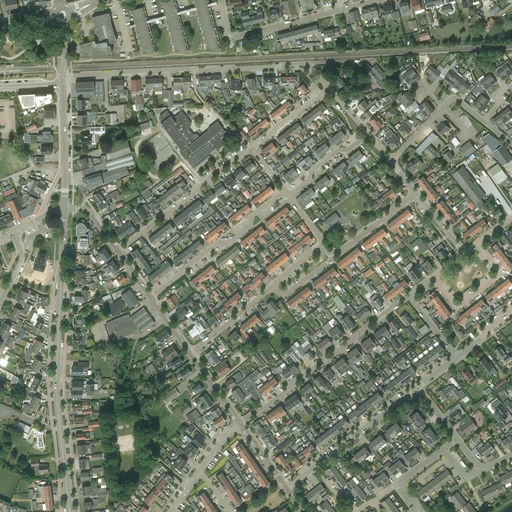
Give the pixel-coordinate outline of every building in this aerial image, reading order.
[(12,8),(10,0),(7,0),(8,0),(7,0),(1,0),(2,4),(5,3),(6,9),(12,8)] [(10,0),(12,8),(18,7),(16,1),(19,0),(10,0)] [(173,0),(168,0),(160,2),(164,9),(162,10),(166,17),(166,24),(168,24),(168,31),(169,31),(170,37),(171,37),(172,44),(173,44),(173,51),(187,50),(173,0)] [(206,0),(193,0),(194,1),(193,2),(197,9),(197,16),(198,16),(199,22),(200,22),(201,29),(202,29),(202,36),(204,36),(204,43),(206,43),(206,49),(219,49),(206,0)] [(251,0),(246,1),(241,2),(240,0),(229,0),(229,1),(229,3),(230,4),(231,5),(233,5),(234,8),(247,5),(252,4),(251,0)] [(290,0),(284,0),(285,1),(282,2),(284,9),(285,9),(286,15),(294,13),(290,0)] [(302,0),(303,2),(302,2),(303,6),(304,6),(305,10),(315,7),(313,0),(302,0)] [(415,9),(421,8),(422,12),(425,11),(424,5),(421,6),(419,0),(414,0),(412,0),(415,9)] [(401,9),(404,9),(405,13),(408,12),(408,11),(410,11),(409,7),(408,1),(400,3),(400,4),(399,5),(400,8),(401,8),(401,9)] [(273,6),(274,10),(269,11),(271,19),(279,17),(278,13),(281,12),(279,4),(273,6)] [(396,13),(394,14),(392,4),(384,6),(386,14),(390,13),(391,15),(392,14),(393,19),(397,18),(396,13)] [(493,15),(500,8),(496,4),(490,11),(493,15)] [(369,8),(371,16),(374,15),(375,17),(379,16),(376,6),(369,8)] [(142,7),(129,10),(133,17),(132,18),(135,25),(136,32),(137,32),(137,39),(139,39),(139,46),(141,46),(141,52),(154,52),(142,7)] [(372,18),(371,16),(369,8),(362,10),(364,20),(372,18)] [(256,23),(264,21),(261,9),(256,10),(257,15),(254,16),(256,23)] [(434,23),(430,10),(426,11),(429,24),(434,23)] [(244,26),(256,23),(254,16),(249,17),(248,16),(251,15),(250,11),(247,12),(241,13),(244,26)] [(357,22),(360,21),(358,11),(348,13),(351,23),(355,22),(355,24),(351,25),(352,29),(358,27),(357,22)] [(115,39),(116,38),(114,35),(110,20),(110,12),(93,17),(93,20),(94,24),(95,24),(96,30),(95,30),(97,34),(100,42),(96,43),(94,40),(79,44),(80,55),(80,56),(111,54),(110,51),(112,51),(109,43),(116,42),(115,39)] [(491,17),(485,28),(491,31),(497,20),(491,17)] [(312,34),(318,32),(316,25),(310,26),(312,34)] [(312,34),(310,26),(304,28),(306,35),(312,34)] [(306,35),(304,28),(298,30),(300,37),(306,35)] [(324,38),(334,36),(339,35),(338,28),(333,29),(323,31),(324,38)] [(298,30),(291,31),(293,39),(296,38),(300,37),(298,30)] [(293,39),(291,31),(285,33),(287,40),(289,47),(292,46),(290,40),(293,39)] [(421,41),(430,38),(429,32),(419,35),(421,41)] [(287,40),(285,33),(279,35),(281,42),(287,40)] [(507,65),(502,69),(508,77),(511,73),(511,70),(509,67),(511,65),(508,60),(505,62),(507,65)] [(424,74),(429,78),(436,70),(431,65),(433,63),(430,61),(426,66),(429,68),(424,74)] [(376,65),(372,69),(368,63),(361,69),(366,74),(367,73),(380,88),(382,87),(384,90),(387,87),(385,84),(381,79),(386,76),(376,65)] [(413,68),(408,72),(414,81),(415,82),(419,79),(419,78),(418,77),(419,77),(415,71),(417,69),(413,64),(411,66),(413,68)] [(444,79),(449,83),(455,75),(451,71),(453,68),(448,64),(444,69),(448,73),(444,79)] [(496,77),(499,75),(503,81),(508,77),(502,69),(497,72),(495,70),(493,72),(495,75),(496,77)] [(441,74),(436,70),(429,78),(434,82),(441,74)] [(485,78),(491,86),(496,82),(492,76),(495,75),(493,72),(491,70),(488,71),(490,74),(485,78)] [(415,82),(414,81),(408,72),(403,76),(401,74),(398,76),(396,82),(401,83),(402,81),(405,79),(409,84),(410,84),(411,84),(415,82)] [(340,88),(345,83),(341,79),(343,77),(341,74),(339,76),(334,81),(340,88)] [(453,87),(454,87),(460,79),(455,75),(449,83),(452,85),(451,86),(453,87)] [(492,87),(491,86),(485,78),(483,75),(478,79),(476,81),(480,86),(482,84),(486,90),(487,89),(487,90),(488,90),(492,87)] [(199,87),(207,86),(207,83),(206,76),(198,77),(199,84),(199,87)] [(182,85),(183,85),(183,88),(190,88),(190,85),(190,77),(182,78),(182,85)] [(254,78),(251,79),(251,77),(245,78),(245,83),(247,82),(248,85),(248,88),(251,88),(251,91),(256,91),(255,82),(254,82),(254,78)] [(274,77),(263,78),(263,85),(264,85),(264,86),(268,86),(268,85),(272,85),(272,92),(271,92),(271,98),(279,94),(278,84),(274,84),(274,77)] [(162,86),(162,78),(153,79),(154,87),(154,86),(155,92),(162,91),(162,86)] [(182,85),(182,78),(173,78),(174,85),(172,85),(172,90),(167,90),(168,98),(168,107),(173,107),(172,90),(181,90),(181,85),(182,85)] [(152,90),(152,87),(154,87),(153,79),(145,79),(145,87),(146,87),(146,90),(152,90)] [(236,96),(234,89),(241,89),(241,83),(239,83),(238,79),(231,80),(231,86),(232,86),(232,89),(230,90),(232,97),(236,96)] [(459,90),(465,82),(460,79),(454,87),(453,87),(454,88),(455,87),(459,90)] [(123,88),(123,80),(117,81),(117,88),(119,88),(120,95),(123,95),(127,95),(126,89),(123,89),(123,88)] [(139,94),(139,91),(141,91),(140,80),(131,80),(131,91),(132,91),(132,94),(139,94)] [(99,92),(94,92),(94,82),(76,83),(76,93),(83,93),(83,97),(86,97),(93,96),(94,96),(94,97),(104,97),(103,89),(99,89),(99,92)] [(470,86),(465,82),(459,90),(464,94),(468,89),(470,91),(475,86),(472,84),(470,86)] [(302,84),(301,85),(298,88),(303,94),(307,90),(302,84)] [(247,106),(248,105),(249,107),(253,105),(249,95),(246,89),(242,91),(245,97),(246,98),(244,99),(247,106)] [(267,99),(263,91),(259,93),(263,101),(267,99)] [(400,93),(395,96),(397,99),(398,98),(402,103),(410,97),(406,92),(404,94),(402,91),(400,93)] [(43,93),(17,94),(22,109),(52,102),(51,97),(51,96),(51,95),(51,94),(51,93),(50,93),(49,93),(48,93),(47,93),(45,93),(43,93)] [(282,105),(286,110),(292,105),(289,101),(292,98),(289,94),(286,96),(287,97),(284,99),(287,102),(282,105)] [(486,106),(490,101),(482,94),(478,99),(486,106)] [(410,97),(402,103),(406,108),(405,109),(406,112),(413,107),(411,104),(414,102),(413,101),(410,97)] [(78,109),(85,109),(85,103),(89,103),(89,100),(85,100),(85,99),(78,100),(78,104),(77,105),(77,109),(78,109)] [(366,111),(376,104),(378,102),(376,99),(373,101),(371,102),(370,100),(367,103),(364,100),(362,102),(358,105),(362,110),(364,108),(366,111)] [(384,107),(389,104),(392,101),(390,99),(382,105),(384,107)] [(482,111),(486,106),(478,99),(475,102),(473,101),(471,104),(477,109),(478,108),(482,111)] [(274,119),(280,114),(277,110),(277,109),(270,100),(268,102),(275,111),(270,115),(274,119)] [(418,115),(422,112),(430,106),(426,101),(418,107),(420,110),(416,112),(418,115)] [(326,109),(322,103),(317,107),(322,115),(324,114),(324,113),(323,111),(326,109)] [(373,113),(377,111),(378,109),(375,105),(376,104),(366,111),(367,111),(364,114),(368,118),(374,114),(373,113)] [(280,114),(286,110),(282,105),(277,109),(277,110),(280,114)] [(426,117),(434,111),(430,106),(422,112),(426,117)] [(322,115),(317,107),(312,111),(316,117),(318,115),(320,117),(321,116),(322,115)] [(44,119),(55,118),(55,108),(44,108),(44,119)] [(391,108),(387,113),(391,117),(395,111),(391,108)] [(510,120),(511,117),(511,112),(509,108),(503,111),(510,120)] [(159,116),(163,121),(161,123),(182,151),(180,153),(185,159),(186,158),(187,160),(192,166),(229,137),(225,131),(224,131),(223,129),(217,122),(208,129),(209,131),(200,138),(198,135),(197,134),(196,134),(195,134),(193,135),(188,128),(190,126),(191,125),(191,124),(190,122),(182,111),(173,118),(167,110),(159,116)] [(311,121),(316,117),(312,111),(307,115),(311,121)] [(505,124),(510,120),(503,111),(498,115),(505,124)] [(89,115),(86,115),(77,115),(78,125),(87,125),(92,125),(92,121),(95,121),(95,116),(105,116),(105,112),(89,112),(89,115)] [(259,123),(263,128),(269,123),(266,119),(268,118),(264,112),(260,115),(264,120),(259,123)] [(379,114),(375,117),(375,116),(370,121),(373,125),(379,121),(379,120),(382,118),(379,114)] [(312,123),(311,121),(307,115),(301,119),(306,125),(308,123),(309,125),(311,124),(312,123)] [(500,127),(505,124),(498,115),(493,119),(500,127)] [(338,117),(334,120),(337,123),(339,126),(343,123),(338,117)] [(380,122),(379,121),(373,125),(377,130),(383,125),(382,125),(386,122),(383,120),(380,122)] [(251,137),(257,132),(253,128),(255,127),(250,121),(248,123),(249,124),(247,126),(250,130),(247,132),(251,137)] [(412,124),(407,121),(406,122),(405,122),(400,126),(402,127),(399,130),(404,136),(406,134),(407,135),(411,131),(408,129),(409,128),(410,128),(409,127),(412,124)] [(298,122),(292,126),(297,132),(298,134),(301,132),(299,130),(302,128),(298,122)] [(257,132),(263,128),(259,123),(255,127),(253,128),(257,132)] [(448,132),(450,129),(444,123),(437,130),(442,134),(446,130),(448,132)] [(291,136),(297,132),(292,126),(287,130),(291,136)] [(90,127),(90,135),(81,136),(81,144),(82,144),(82,146),(86,146),(86,144),(91,144),(91,139),(95,139),(95,133),(105,133),(105,131),(110,131),(110,127),(105,127),(90,127)] [(336,135),(340,140),(345,136),(341,131),(343,130),(340,127),(337,130),(338,133),(336,135)] [(242,130),(239,132),(245,138),(248,135),(242,130)] [(286,140),(291,136),(287,130),(282,134),(286,140)] [(385,134),(390,140),(387,142),(390,146),(391,146),(393,148),(395,146),(395,147),(399,144),(397,140),(398,139),(394,134),(390,130),(385,134)] [(50,134),(50,132),(42,132),(42,135),(41,135),(38,135),(38,141),(42,140),(42,141),(52,140),(51,134),(50,134)] [(483,138),(487,144),(493,152),(503,144),(489,133),(483,138)] [(288,142),(286,140),(282,134),(277,138),(282,144),(284,143),(285,144),(288,142)] [(330,140),(331,139),(335,144),(340,140),(336,135),(334,136),(331,134),(328,137),(330,140)] [(304,143),(306,146),(314,140),(312,137),(304,143)] [(112,159),(131,152),(127,139),(107,146),(112,159)] [(320,147),(324,152),(329,148),(325,143),(327,142),(324,140),(318,145),(320,147)] [(451,150),(455,147),(451,141),(450,142),(447,144),(451,150)] [(274,150),(276,148),(272,142),(267,146),(271,152),(273,155),(275,153),(276,153),(274,150)] [(466,157),(476,150),(470,142),(460,148),(466,157)] [(306,146),(304,143),(296,149),(298,152),(306,146)] [(495,156),(497,158),(503,166),(511,159),(511,156),(503,144),(493,152),(495,155),(495,156)] [(294,149),(293,148),(291,149),(290,148),(288,149),(285,145),(282,148),(287,155),(294,149)] [(432,158),(437,152),(430,145),(424,151),(432,158)] [(273,155),(271,152),(267,146),(261,150),(266,156),(268,159),(271,156),(273,155)] [(320,147),(318,149),(315,147),(312,150),(314,152),(315,151),(319,156),(322,153),(324,152),(320,147)] [(448,161),(454,157),(451,154),(452,153),(448,148),(442,152),(444,155),(448,161)] [(362,149),(359,151),(359,150),(353,154),(358,160),(363,156),(362,154),(364,152),(362,149)] [(304,159),(308,165),(313,161),(309,156),(311,155),(308,152),(305,155),(306,158),(304,159)] [(349,159),(346,161),(349,164),(351,167),(354,166),(352,164),(354,163),(356,165),(360,163),(358,160),(353,154),(348,158),(349,159)] [(90,157),(86,159),(86,158),(79,160),(81,168),(89,166),(88,166),(93,165),(90,157)] [(302,157),(299,159),(296,162),(298,165),(299,164),(303,169),(308,165),(304,159),(302,157)] [(412,161),(406,166),(412,173),(417,168),(423,164),(418,158),(413,162),(412,161)] [(249,169),(254,165),(250,160),(243,165),(248,172),(250,170),(249,169)] [(338,166),(343,172),(348,167),(347,166),(349,164),(346,161),(344,162),(338,166)] [(288,172),(292,177),(297,173),(293,168),(295,167),(293,164),(289,168),(289,171),(288,172)] [(489,170),(499,184),(505,179),(508,177),(498,164),(489,170)] [(103,183),(120,178),(120,176),(129,174),(126,165),(113,170),(100,173),(84,178),(87,188),(103,183)] [(83,175),(95,171),(93,166),(82,170),(83,175)] [(337,176),(340,174),(342,176),(345,174),(343,172),(338,166),(333,170),(334,171),(331,172),(334,176),(336,174),(337,176)] [(462,186),(472,179),(463,166),(457,171),(455,168),(450,172),(452,174),(462,186)] [(244,173),(240,168),(234,173),(238,179),(240,178),(241,179),(246,175),(244,173)] [(253,181),(261,175),(258,172),(251,178),(253,181)] [(288,172),(286,173),(283,172),(280,174),(282,177),(283,176),(287,181),(292,177),(288,172)] [(230,184),(234,181),(230,175),(224,181),(228,187),(231,185),(230,184)] [(320,180),(325,185),(330,181),(329,180),(331,178),(328,175),(326,176),(320,180)] [(427,182),(429,180),(432,177),(430,175),(427,177),(428,178),(425,179),(423,177),(418,180),(422,185),(427,182)] [(47,186),(44,184),(45,183),(41,181),(40,182),(36,181),(29,177),(23,189),(33,194),(35,190),(44,194),(47,186)] [(265,190),(269,195),(274,191),(270,186),(267,188),(262,181),(264,179),(262,177),(258,180),(265,190)] [(148,179),(144,182),(148,187),(152,184),(148,179)] [(247,185),(242,179),(238,182),(243,188),(247,185)] [(475,203),(478,206),(482,212),(488,208),(483,202),(481,199),(485,195),(472,179),(462,186),(475,203)] [(182,190),(187,186),(182,180),(177,184),(182,190)] [(325,185),(320,180),(315,184),(316,185),(313,186),(316,190),(318,188),(319,190),(325,185)] [(429,184),(431,182),(429,180),(427,182),(422,185),(426,190),(431,186),(429,184)] [(219,195),(225,189),(221,183),(214,188),(219,195)] [(182,190),(177,184),(172,188),(177,194),(182,190)] [(345,190),(348,194),(356,188),(353,184),(345,190)] [(261,193),(265,199),(269,195),(265,190),(263,191),(260,188),(257,185),(255,187),(258,190),(260,193),(261,193)] [(426,190),(430,195),(440,187),(438,185),(433,189),(431,186),(426,190)] [(305,192),(310,197),(315,193),(314,191),(316,190),(313,186),(311,188),(305,192)] [(150,190),(147,187),(142,191),(142,195),(145,198),(152,193),(150,190)] [(440,187),(430,195),(434,200),(439,196),(436,193),(439,191),(442,189),(440,187)] [(97,203),(103,199),(108,195),(108,194),(107,195),(106,192),(105,192),(104,191),(104,192),(102,188),(98,189),(97,189),(96,190),(97,193),(92,196),(97,203)] [(177,194),(172,188),(167,191),(172,198),(177,194)] [(386,192),(391,198),(396,194),(392,188),(389,190),(387,188),(386,189),(385,190),(386,192)] [(162,195),(167,201),(172,198),(167,191),(165,189),(160,193),(162,195)] [(118,190),(108,195),(111,199),(120,195),(118,190)] [(247,199),(251,195),(247,190),(243,193),(247,199)] [(381,196),(385,202),(391,198),(386,192),(385,190),(383,191),(379,194),(381,196)] [(210,199),(215,196),(211,191),(204,196),(209,202),(211,201),(210,199)] [(305,192),(300,196),(298,198),(301,201),(298,203),(302,209),(305,207),(305,206),(312,200),(310,197),(305,192)] [(7,200),(7,202),(10,208),(15,220),(26,216),(26,215),(31,213),(31,212),(32,213),(38,200),(37,199),(38,198),(27,193),(27,194),(24,193),(22,198),(19,199),(18,197),(16,193),(6,197),(7,200)] [(256,197),(260,202),(265,199),(261,193),(260,193),(258,195),(257,193),(254,195),(256,197)] [(376,200),(380,205),(385,202),(381,196),(379,194),(379,193),(376,195),(377,196),(376,197),(375,198),(376,200)] [(167,201),(162,195),(157,199),(161,205),(167,201)] [(109,199),(107,196),(103,199),(97,203),(101,210),(107,205),(108,207),(112,204),(109,199)] [(151,202),(156,209),(161,205),(157,199),(155,196),(153,198),(154,200),(151,202)] [(260,202),(256,197),(251,201),(255,206),(260,202)] [(437,204),(441,209),(446,205),(448,203),(451,202),(451,201),(449,199),(444,203),(442,200),(437,204)] [(204,206),(199,200),(194,204),(198,210),(200,212),(202,210),(201,208),(204,206)] [(375,210),(380,205),(376,200),(371,204),(375,210)] [(446,205),(441,209),(445,214),(450,210),(452,208),(450,205),(453,203),(451,201),(451,202),(448,203),(446,205)] [(472,210),(476,206),(472,201),(468,204),(472,210)] [(4,202),(0,203),(0,208),(2,208),(4,212),(8,210),(7,209),(10,208),(7,202),(5,203),(4,202)] [(242,208),(246,213),(251,209),(247,204),(245,205),(243,203),(240,205),(242,208)] [(146,218),(146,217),(149,216),(146,213),(150,210),(145,204),(143,206),(138,209),(140,212),(138,213),(143,220),(144,219),(144,220),(146,218)] [(198,210),(194,204),(189,208),(193,214),(198,210)] [(208,207),(209,208),(213,212),(217,209),(213,204),(208,207)] [(233,215),(237,220),(242,216),(237,211),(235,213),(233,210),(230,206),(227,208),(233,215)] [(499,208),(496,211),(492,206),(489,208),(496,218),(502,213),(499,208)] [(290,212),(286,207),(281,211),(285,216),(290,212)] [(193,214),(189,208),(184,212),(188,218),(193,214)] [(213,212),(209,208),(207,210),(207,211),(202,215),(204,217),(205,217),(206,218),(213,212)] [(246,213),(242,208),(237,211),(242,216),(246,213)] [(445,214),(449,219),(454,215),(456,213),(459,211),(457,208),(455,211),(452,208),(450,210),(445,214)] [(408,209),(402,213),(406,219),(412,215),(408,209)] [(220,219),(223,217),(218,211),(215,213),(220,219)] [(285,216),(281,211),(276,215),(280,220),(285,216)] [(188,218),(184,212),(179,215),(183,221),(188,218)] [(330,233),(337,229),(333,224),(340,219),(335,213),(322,223),(326,228),(330,233)] [(401,222),(406,219),(402,213),(397,217),(401,222)] [(458,215),(456,213),(454,215),(449,219),(453,224),(460,218),(458,215)] [(8,222),(12,221),(9,214),(2,216),(6,224),(8,223),(8,222)] [(173,219),(178,225),(177,226),(179,228),(182,226),(180,224),(183,221),(179,215),(173,219)] [(237,220),(233,215),(228,219),(232,224),(237,220)] [(280,220),(276,215),(271,218),(275,224),(280,220)] [(478,223),(482,228),(488,224),(484,219),(482,217),(478,219),(476,216),(474,217),(475,218),(473,219),(476,222),(477,221),(478,223)] [(397,217),(392,221),(396,226),(401,222),(397,217)] [(275,224),(271,218),(266,223),(270,228),(275,224)] [(76,226),(76,228),(76,233),(77,233),(77,234),(84,234),(85,231),(89,228),(83,219),(78,223),(77,224),(76,226)] [(219,225),(223,231),(228,227),(224,222),(222,223),(219,220),(217,222),(219,225)] [(123,230),(127,236),(135,230),(130,221),(123,225),(125,228),(123,230)] [(398,228),(396,226),(392,221),(387,225),(392,232),(396,229),(398,228)] [(164,226),(169,232),(174,228),(169,222),(164,226)] [(477,232),(482,228),(478,223),(473,227),(477,232)] [(216,236),(219,234),(215,229),(212,231),(207,224),(204,226),(210,233),(214,238),(215,239),(217,237),(216,236)] [(215,229),(219,234),(223,231),(219,225),(217,227),(214,224),(212,226),(215,229)] [(125,228),(123,225),(116,230),(122,239),(127,236),(123,230),(125,228)] [(463,234),(467,240),(472,236),(468,230),(466,228),(467,227),(466,225),(465,226),(464,225),(463,226),(465,229),(463,230),(465,233),(463,234)] [(169,232),(164,226),(159,230),(164,236),(165,238),(167,236),(166,235),(169,232)] [(261,226),(258,228),(256,230),(260,235),(265,231),(261,226)] [(477,232),(473,227),(468,230),(472,236),(477,232)] [(91,231),(89,228),(85,231),(84,234),(77,234),(78,234),(78,241),(91,242),(91,239),(87,239),(88,234),(89,234),(89,233),(91,231)] [(383,228),(382,228),(377,232),(381,238),(382,238),(387,234),(383,228)] [(164,236),(159,230),(154,234),(159,240),(164,236)] [(260,235),(256,230),(251,234),(255,239),(260,235)] [(303,239),(307,244),(312,240),(308,235),(305,237),(301,232),(299,234),(301,236),(303,239)] [(382,238),(381,238),(377,232),(372,236),(376,242),(378,243),(380,241),(380,242),(382,241),(383,239),(382,238)] [(210,233),(205,236),(209,242),(214,238),(210,233)] [(159,240),(154,234),(149,238),(153,244),(159,240)] [(255,239),(251,234),(246,238),(250,243),(255,239)] [(298,243),(302,248),(307,244),(303,239),(301,236),(299,234),(297,235),(299,238),(296,240),(297,240),(298,243)] [(378,243),(376,242),(372,236),(367,240),(371,245),(373,247),(374,246),(378,243)] [(250,243),(246,238),(241,242),(245,247),(250,243)] [(426,250),(420,242),(418,239),(409,245),(412,249),(417,245),(423,253),(426,250)] [(198,250),(204,246),(199,240),(194,244),(198,250)] [(293,247),(297,252),(302,248),(298,243),(297,240),(296,240),(293,242),(294,242),(292,244),(293,246),(293,247)] [(373,247),(371,245),(367,240),(362,244),(366,249),(368,248),(369,250),(371,249),(374,252),(375,251),(375,250),(376,249),(374,246),(373,247)] [(91,244),(91,242),(78,241),(77,249),(80,249),(80,252),(85,252),(87,251),(87,244),(91,244)] [(145,251),(150,247),(145,241),(142,244),(145,247),(139,251),(137,248),(131,253),(134,258),(141,254),(145,251)] [(496,244),(491,248),(494,252),(500,248),(503,246),(499,241),(496,244)] [(198,250),(194,244),(189,248),(193,254),(198,250)] [(435,249),(435,248),(432,250),(436,254),(438,253),(442,259),(447,255),(444,250),(445,249),(441,244),(435,249)] [(163,251),(166,255),(169,253),(167,252),(172,248),(170,245),(163,251)] [(238,253),(241,251),(236,245),(231,249),(235,255),(237,257),(238,256),(240,255),(238,253)] [(297,252),(293,247),(288,250),(292,255),(297,252)] [(352,251),(356,257),(362,253),(357,247),(352,251)] [(107,253),(104,248),(98,252),(100,254),(95,257),(97,260),(98,259),(107,253)] [(193,254),(189,248),(184,252),(188,258),(193,254)] [(494,252),(498,257),(503,253),(500,248),(494,252)] [(235,255),(231,249),(226,253),(230,259),(232,257),(234,259),(236,258),(235,258),(237,257),(235,255)] [(374,252),(369,255),(375,263),(381,258),(377,253),(379,252),(376,249),(375,250),(375,251),(374,252)] [(356,257),(352,251),(347,255),(351,261),(356,257)] [(503,253),(498,257),(501,262),(507,257),(509,255),(506,251),(503,253)] [(188,258),(184,252),(178,256),(183,262),(188,258)] [(105,261),(110,257),(107,253),(98,259),(100,262),(101,264),(102,264),(105,262),(105,261)] [(183,262),(178,256),(176,253),(174,255),(176,258),(173,260),(178,266),(183,262)] [(227,261),(230,259),(226,253),(221,257),(225,263),(227,265),(228,264),(229,263),(227,261)] [(284,262),(289,258),(285,253),(280,257),(284,262)] [(35,263),(33,268),(31,267),(27,280),(44,285),(48,272),(43,270),(45,265),(43,265),(45,258),(44,258),(45,255),(39,254),(38,257),(36,263),(35,263)] [(134,258),(138,263),(144,259),(141,254),(134,258)] [(351,261),(347,255),(342,259),(346,264),(348,267),(349,266),(351,268),(351,269),(355,266),(353,262),(351,261)] [(427,271),(432,267),(427,260),(426,261),(422,256),(418,258),(422,264),(421,264),(424,268),(425,267),(427,271)] [(225,263),(221,257),(216,261),(220,267),(225,263)] [(284,262),(280,257),(275,260),(279,265),(284,262)] [(501,262),(505,266),(510,262),(507,257),(501,262)] [(144,259),(138,263),(142,269),(148,264),(144,259)] [(341,268),(346,264),(342,259),(337,263),(341,268)] [(106,271),(116,265),(113,260),(107,265),(108,266),(104,269),(106,271)] [(167,260),(162,264),(160,265),(161,267),(166,273),(173,268),(167,260)] [(270,264),(274,269),(279,265),(275,260),(273,262),(271,260),(269,262),(270,264)] [(408,265),(418,277),(422,275),(415,266),(414,267),(410,263),(408,265)] [(148,264),(142,269),(146,274),(155,267),(153,264),(150,267),(148,264)] [(274,269),(270,264),(265,268),(269,273),(274,269)] [(113,273),(119,269),(116,265),(106,271),(108,274),(112,272),(113,273)] [(213,272),(216,270),(211,265),(206,269),(210,274),(212,276),(213,275),(214,274),(213,272)] [(406,266),(409,271),(408,272),(414,280),(418,277),(408,265),(406,266)] [(85,270),(82,269),(82,267),(77,266),(77,269),(76,269),(76,270),(76,271),(75,272),(76,273),(76,276),(90,276),(90,273),(85,272),(85,270)] [(166,273),(161,267),(154,272),(159,278),(166,273)] [(332,277),(337,273),(333,267),(328,271),(332,277)] [(371,268),(364,272),(367,276),(374,272),(371,268)] [(210,274),(206,269),(201,273),(205,278),(210,274)] [(333,278),(332,277),(328,271),(323,275),(327,280),(329,279),(330,281),(333,278)] [(159,278),(154,272),(148,277),(152,283),(159,278)] [(255,274),(256,276),(261,281),(266,277),(262,272),(259,274),(257,272),(256,273),(255,274)] [(205,278),(201,273),(196,277),(200,282),(205,278)] [(120,284),(126,279),(122,274),(116,279),(117,279),(114,281),(118,286),(121,284),(120,284)] [(254,278),(252,280),(256,285),(261,281),(256,276),(255,274),(253,275),(252,276),(254,278)] [(328,283),(327,280),(323,275),(317,279),(322,284),(323,286),(325,285),(328,283)] [(200,282),(196,277),(191,281),(197,288),(200,285),(202,284),(200,282)] [(247,284),(251,290),(256,285),(252,280),(249,277),(245,280),(246,281),(245,282),(247,284)] [(399,283),(403,289),(408,285),(402,277),(400,279),(402,281),(399,283)] [(111,278),(107,281),(104,283),(106,290),(113,285),(112,283),(113,282),(111,278)] [(317,279),(312,283),(318,290),(322,287),(323,286),(322,284),(317,279)] [(370,293),(374,289),(369,281),(364,285),(370,293)] [(89,290),(97,288),(96,282),(88,284),(89,290)] [(508,287),(504,282),(499,286),(503,291),(505,293),(510,290),(508,287)] [(398,293),(403,289),(399,283),(394,287),(398,293)] [(251,290),(247,284),(242,289),(246,294),(251,290)] [(309,294),(312,292),(308,286),(303,290),(308,298),(307,299),(309,301),(310,300),(311,301),(312,300),(310,297),(311,296),(309,294)] [(503,291),(499,286),(495,289),(499,294),(501,297),(505,293),(503,291)] [(393,297),(398,293),(394,287),(389,291),(393,297)] [(131,288),(122,295),(131,307),(140,301),(131,288)] [(29,290),(28,292),(22,289),(19,295),(25,298),(26,295),(29,296),(34,298),(36,293),(32,291),(29,290)] [(87,301),(87,295),(90,296),(90,293),(87,293),(88,290),(81,289),(81,295),(75,294),(74,302),(83,302),(83,301),(87,301)] [(499,294),(495,289),(490,293),(494,298),(495,298),(497,301),(499,299),(497,296),(499,294)] [(308,298),(303,290),(297,294),(302,300),(305,297),(306,299),(307,299),(308,298)] [(387,301),(393,297),(389,291),(383,295),(387,301)] [(432,300),(437,296),(434,291),(428,295),(429,296),(427,297),(430,301),(432,300)] [(242,297),(238,292),(233,296),(237,302),(242,297)] [(180,305),(182,308),(175,312),(180,318),(187,313),(188,314),(192,311),(188,305),(199,297),(196,293),(194,295),(191,298),(190,297),(184,302),(180,305)] [(494,298),(490,293),(486,296),(490,302),(494,298)] [(103,297),(104,300),(107,299),(108,303),(113,301),(111,294),(103,297)] [(302,300),(297,294),(292,298),(296,304),(302,300)] [(26,306),(24,308),(29,310),(31,305),(27,303),(23,301),(25,298),(19,295),(16,300),(22,303),(22,304),(26,306)] [(177,303),(179,302),(174,295),(172,296),(167,300),(172,307),(177,303)] [(342,311),(346,307),(337,295),(333,298),(336,301),(335,302),(342,311)] [(374,306),(375,305),(378,308),(383,304),(378,298),(376,295),(370,299),(372,302),(371,303),(374,306)] [(237,302),(233,296),(228,300),(232,306),(237,302)] [(317,296),(312,300),(314,303),(313,303),(314,304),(317,302),(318,304),(321,301),(317,296)] [(358,307),(361,311),(365,317),(371,313),(366,307),(367,305),(360,296),(358,298),(362,304),(358,307)] [(432,300),(436,305),(441,301),(437,296),(432,300)] [(48,306),(49,297),(38,297),(38,305),(48,306)] [(227,310),(232,306),(228,300),(225,297),(221,300),(222,301),(221,302),(223,305),(227,310)] [(107,307),(113,315),(127,306),(121,298),(107,307)] [(296,304),(292,298),(287,302),(291,307),(296,304)] [(481,308),(486,304),(482,299),(477,303),(481,308)] [(265,319),(268,317),(270,319),(280,310),(271,300),(266,305),(268,307),(263,311),(260,313),(265,319)] [(436,305),(439,309),(444,305),(441,301),(436,305)] [(481,308),(477,303),(473,307),(477,312),(481,308)] [(211,306),(209,308),(217,318),(223,314),(218,309),(215,305),(213,308),(211,306)] [(227,310),(223,305),(218,309),(223,314),(227,310)] [(442,314),(448,310),(444,305),(439,309),(436,312),(439,316),(442,313),(442,314)] [(21,309),(21,310),(15,307),(12,312),(18,315),(20,312),(22,313),(26,315),(29,310),(24,308),(23,310),(21,309)] [(477,312),(473,307),(468,310),(474,317),(478,314),(477,312)] [(142,332),(154,324),(143,308),(131,317),(132,318),(130,318),(129,314),(121,317),(106,323),(111,335),(116,333),(118,339),(136,332),(135,332),(140,329),(142,332)] [(360,321),(365,317),(361,311),(356,314),(353,310),(351,312),(354,316),(356,315),(360,321)] [(451,314),(448,310),(442,314),(439,316),(444,323),(447,320),(446,318),(451,314)] [(474,317),(468,310),(464,314),(468,319),(470,321),(474,317)] [(16,321),(18,315),(12,312),(10,318),(16,321)] [(35,326),(41,329),(44,324),(38,320),(36,319),(39,315),(34,312),(31,320),(34,322),(32,325),(35,326)] [(407,325),(412,321),(406,313),(400,317),(407,325)] [(264,324),(260,319),(255,314),(250,318),(255,323),(257,322),(259,324),(259,323),(261,326),(264,324)] [(341,320),(344,324),(349,320),(351,323),(353,322),(348,314),(343,317),(341,314),(337,317),(340,321),(341,320)] [(468,319),(464,314),(459,317),(460,318),(457,320),(460,324),(463,322),(468,319)] [(193,322),(195,325),(188,330),(190,333),(205,322),(201,316),(199,318),(198,316),(196,318),(197,319),(193,322)] [(86,324),(86,319),(83,319),(83,317),(75,317),(75,322),(74,322),(73,326),(82,326),(83,324),(86,324)] [(255,323),(250,318),(245,322),(250,328),(255,323)] [(194,338),(196,338),(199,336),(199,334),(198,334),(204,329),(203,326),(205,325),(208,328),(213,324),(210,319),(205,322),(190,333),(193,337),(194,337),(194,338)] [(332,324),(334,327),(333,328),(337,332),(335,334),(338,338),(343,334),(337,326),(339,324),(335,319),(333,321),(334,322),(332,324)] [(395,332),(397,334),(400,332),(398,330),(400,328),(394,319),(388,323),(395,332)] [(355,325),(353,322),(351,323),(349,320),(344,324),(349,330),(355,325)] [(11,325),(5,322),(2,328),(8,331),(10,328),(14,329),(18,332),(21,327),(16,324),(15,327),(11,325)] [(250,328),(245,322),(240,326),(242,328),(239,330),(247,339),(249,337),(245,332),(247,330),(249,332),(250,331),(251,330),(250,328)] [(419,330),(422,334),(429,329),(425,324),(419,330)] [(473,325),(466,331),(468,334),(475,328),(473,325)] [(39,334),(41,329),(35,326),(32,331),(39,334)] [(388,338),(391,336),(388,333),(389,332),(384,326),(379,330),(384,336),(386,335),(388,338)] [(414,340),(417,337),(409,326),(405,329),(414,340)] [(335,340),(338,338),(335,334),(337,332),(333,328),(331,330),(328,327),(326,328),(329,332),(335,340)] [(12,332),(8,331),(2,328),(0,332),(0,333),(6,336),(5,337),(8,338),(7,340),(12,343),(14,344),(17,339),(10,336),(12,332)] [(162,343),(171,337),(166,330),(157,336),(162,343)] [(247,339),(239,330),(236,332),(235,331),(228,337),(233,343),(240,337),(244,343),(248,340),(247,339)] [(382,338),(384,336),(379,330),(374,334),(378,340),(379,340),(381,343),(384,341),(382,338)] [(75,332),(75,335),(73,335),(73,343),(80,343),(80,344),(85,344),(85,336),(81,336),(81,332),(75,332)] [(399,342),(396,338),(395,336),(390,340),(395,345),(399,342)] [(399,342),(401,345),(405,342),(400,336),(396,338),(399,342)] [(317,345),(321,351),(327,347),(322,341),(319,337),(317,340),(318,342),(319,341),(320,342),(317,345)] [(327,347),(332,343),(327,337),(322,341),(327,347)] [(376,346),(375,344),(369,337),(365,340),(372,349),(376,346)] [(218,347),(220,349),(227,344),(222,338),(219,341),(221,344),(218,347)] [(40,348),(43,342),(37,339),(34,345),(40,348)] [(9,347),(12,343),(7,340),(6,343),(3,342),(0,340),(0,346),(4,349),(6,346),(9,347)] [(315,356),(310,350),(313,348),(310,343),(303,348),(297,340),(293,344),(302,356),(305,354),(309,360),(312,358),(312,359),(315,357),(314,356),(315,356)] [(366,351),(367,352),(368,351),(370,352),(373,350),(372,349),(365,340),(360,344),(366,351)] [(26,350),(26,355),(30,356),(30,353),(32,353),(33,351),(38,353),(40,348),(34,345),(30,343),(27,350),(26,350)] [(434,349),(434,348),(439,355),(444,351),(440,344),(435,348),(433,344),(431,346),(434,349)] [(169,361),(168,360),(177,353),(172,346),(167,350),(167,349),(162,352),(165,357),(163,359),(164,360),(162,361),(164,365),(169,361)] [(500,358),(502,356),(504,359),(506,362),(511,358),(511,357),(509,354),(507,356),(505,354),(500,346),(498,348),(497,348),(495,349),(495,350),(500,358)] [(207,358),(215,353),(218,351),(215,347),(212,349),(208,352),(207,352),(206,353),(206,354),(205,355),(207,358)] [(363,357),(361,355),(356,347),(351,351),(359,360),(361,360),(363,359),(363,357)] [(229,354),(232,358),(240,352),(237,348),(229,354)] [(429,352),(434,358),(439,355),(434,348),(434,349),(431,351),(428,348),(426,350),(429,353),(429,352)] [(429,362),(434,358),(429,352),(429,353),(426,350),(423,352),(421,353),(424,357),(424,356),(429,362)] [(347,354),(352,361),(353,363),(355,361),(355,362),(356,362),(359,360),(351,351),(347,354)] [(267,363),(270,361),(264,352),(261,353),(267,363)] [(207,358),(210,362),(218,357),(215,353),(207,358)] [(398,359),(400,363),(403,361),(404,362),(408,359),(404,354),(398,359)] [(218,357),(210,362),(213,366),(220,360),(223,358),(221,355),(218,357)] [(298,369),(294,363),(296,361),(292,356),(287,359),(287,361),(290,365),(287,368),(292,373),(298,369)] [(424,366),(429,362),(424,356),(424,357),(421,359),(418,356),(416,357),(419,360),(424,366)] [(35,360),(33,363),(39,367),(42,361),(34,357),(33,359),(35,360)] [(183,362),(183,361),(182,360),(181,360),(179,357),(169,364),(171,367),(174,365),(176,367),(183,362)] [(342,358),(338,361),(343,368),(345,371),(349,369),(350,371),(351,369),(350,367),(348,365),(342,358)] [(479,362),(483,368),(486,373),(494,367),(490,362),(488,364),(484,358),(479,362)] [(419,370),(424,366),(419,360),(415,363),(413,360),(411,361),(414,364),(419,370)] [(149,373),(158,367),(154,361),(145,367),(149,373)] [(221,377),(231,370),(224,361),(215,368),(221,377)] [(343,368),(338,361),(333,364),(335,367),(333,369),(342,381),(344,379),(341,375),(345,371),(343,368)] [(37,372),(39,367),(33,363),(31,369),(37,372)] [(80,363),(80,366),(73,366),(72,369),(71,369),(71,373),(72,373),(72,374),(81,374),(88,374),(88,370),(88,363),(80,363)] [(406,370),(411,376),(416,372),(411,366),(408,368),(404,363),(401,364),(403,367),(403,368),(405,371),(406,370)] [(354,364),(352,366),(356,370),(361,378),(364,376),(358,369),(354,364)] [(283,371),(280,367),(279,366),(275,369),(279,374),(282,373),(286,378),(292,373),(287,368),(283,371)] [(182,375),(184,378),(191,373),(190,372),(190,371),(190,370),(189,370),(187,368),(176,375),(178,378),(182,375)] [(342,381),(333,369),(330,371),(329,368),(323,372),(329,379),(331,382),(336,378),(340,383),(342,381)] [(235,397),(244,391),(243,390),(242,389),(247,385),(251,385),(252,381),(252,379),(253,378),(256,376),(260,373),(257,369),(250,374),(236,386),(237,388),(231,392),(235,397)] [(161,376),(163,379),(172,373),(170,370),(161,376)] [(406,380),(411,376),(406,370),(405,371),(402,373),(400,370),(398,371),(400,375),(401,374),(406,380)] [(468,380),(469,381),(469,382),(471,385),(480,378),(477,373),(474,375),(476,376),(473,378),(472,377),(473,376),(468,370),(463,374),(468,380)] [(235,383),(241,379),(239,375),(238,374),(232,379),(232,378),(225,383),(229,388),(235,384),(235,383)] [(401,384),(406,380),(401,374),(400,375),(397,377),(395,374),(393,375),(395,378),(396,378),(401,384)] [(324,383),(319,376),(313,380),(318,387),(321,385),(326,390),(331,387),(327,382),(325,383),(324,383)] [(38,386),(41,380),(35,377),(32,382),(38,386)] [(279,383),(274,377),(269,381),(273,387),(279,383)] [(495,385),(499,390),(509,383),(505,377),(495,385)] [(396,388),(401,384),(396,378),(395,378),(392,381),(390,378),(388,379),(390,382),(391,382),(396,388)] [(356,385),(358,388),(365,382),(362,379),(356,385)] [(368,388),(374,384),(371,380),(365,384),(368,388)] [(72,386),(72,389),(94,389),(94,384),(87,384),(86,381),(72,381),(72,382),(71,383),(71,385),(71,386),(72,386)] [(273,387),(269,381),(264,385),(268,391),(273,387)] [(391,392),(396,388),(391,382),(390,382),(387,385),(385,381),(383,383),(385,386),(386,386),(391,392)] [(36,391),(38,386),(32,382),(30,387),(32,388),(36,391)] [(191,393),(194,391),(196,393),(203,389),(199,383),(192,388),(191,387),(188,389),(191,393)] [(312,389),(313,389),(309,383),(304,387),(308,393),(310,391),(312,395),(315,393),(312,389)] [(268,391),(264,385),(259,389),(263,395),(268,391)] [(385,396),(391,392),(386,386),(385,386),(382,389),(379,385),(378,387),(380,390),(381,390),(385,396)] [(453,385),(451,387),(449,385),(444,389),(444,388),(439,392),(444,400),(450,396),(449,395),(452,393),(457,399),(461,396),(463,398),(466,395),(462,389),(458,392),(453,385)] [(308,393),(304,387),(299,391),(303,396),(304,396),(308,401),(310,399),(309,397),(311,396),(308,393)] [(179,394),(175,388),(162,397),(166,404),(179,394)] [(94,394),(94,389),(72,389),(71,389),(71,392),(70,393),(70,395),(71,396),(71,397),(86,397),(86,394),(94,394)] [(244,391),(235,397),(238,402),(245,397),(252,392),(250,389),(245,392),(244,391)] [(373,396),(377,402),(382,398),(378,392),(374,395),(371,392),(369,393),(372,396),(373,396)] [(197,405),(202,402),(208,397),(206,393),(195,401),(197,405)] [(38,404),(40,398),(34,395),(32,401),(38,404)] [(290,399),(297,409),(303,405),(296,395),(290,399)] [(367,400),(368,400),(372,406),(377,402),(373,396),(372,396),(369,399),(366,396),(364,397),(367,400)] [(204,411),(213,404),(208,397),(202,402),(204,405),(201,407),(204,411)] [(291,413),(297,409),(290,399),(284,403),(291,413)] [(363,403),(367,410),(372,406),(368,400),(367,400),(364,403),(361,399),(359,401),(362,404),(363,403)] [(502,421),(508,417),(504,413),(508,411),(499,399),(494,402),(497,406),(495,408),(497,411),(495,412),(496,413),(493,415),(499,422),(501,420),(502,421)] [(507,408),(510,406),(511,408),(511,401),(510,402),(508,399),(503,403),(507,408)] [(35,409),(38,404),(32,401),(29,406),(31,408),(35,409)] [(73,411),(82,410),(83,414),(93,412),(92,408),(89,408),(88,403),(72,404),(73,407),(71,408),(71,410),(73,411)] [(181,407),(185,413),(191,408),(187,403),(181,407)] [(362,413),(367,410),(363,403),(362,404),(359,407),(356,403),(354,405),(357,408),(358,407),(362,413)] [(29,412),(31,408),(29,406),(28,405),(28,404),(23,404),(23,411),(29,412)] [(460,412),(463,410),(459,404),(453,408),(455,410),(454,412),(454,413),(450,415),(455,421),(462,415),(460,412)] [(279,414),(284,411),(280,405),(275,409),(279,414)] [(213,421),(221,415),(220,413),(220,411),(217,407),(216,408),(217,409),(205,418),(207,421),(210,419),(212,421),(213,421)] [(352,411),(357,417),(362,413),(358,407),(357,408),(353,410),(351,407),(349,408),(352,412),(352,411)] [(196,409),(192,412),(197,419),(201,417),(196,409)] [(279,414),(275,409),(270,413),(275,418),(279,414)] [(347,415),(352,421),(357,417),(352,411),(352,412),(349,414),(346,411),(344,412),(347,416),(347,415)] [(407,418),(409,417),(413,422),(421,416),(417,411),(414,413),(412,411),(405,416),(407,418)] [(192,412),(186,416),(192,424),(196,420),(197,419),(192,412)] [(275,418),(270,413),(265,416),(270,422),(275,418)] [(197,419),(196,420),(200,426),(207,421),(203,415),(199,418),(197,419)] [(213,430),(226,421),(221,415),(213,421),(215,423),(210,426),(213,430)] [(425,422),(421,416),(413,422),(417,427),(415,429),(417,431),(424,426),(422,424),(425,422)] [(471,419),(468,416),(463,420),(465,423),(459,427),(465,434),(476,426),(471,419)] [(339,421),(344,428),(349,424),(344,418),(340,421),(338,417),(336,419),(338,422),(339,421)] [(251,425),(255,431),(261,426),(261,425),(263,423),(260,419),(257,421),(251,425)] [(16,428),(28,434),(31,426),(19,421),(16,428)] [(339,421),(338,422),(335,424),(333,421),(331,423),(333,426),(334,425),(339,431),(344,428),(339,421)] [(396,422),(391,427),(396,434),(402,430),(403,432),(405,434),(408,432),(399,422),(397,423),(396,422)] [(190,433),(196,428),(193,424),(186,429),(190,433)] [(261,426),(255,431),(260,436),(265,432),(268,430),(265,425),(262,427),(261,426)] [(329,429),(334,435),(339,431),(334,425),(333,426),(330,428),(328,425),(326,427),(328,430),(329,429)] [(426,429),(424,426),(417,431),(420,434),(422,432),(425,437),(426,438),(433,432),(429,427),(426,429)] [(391,438),(396,434),(391,427),(385,431),(387,433),(385,435),(390,442),(392,440),(391,438)] [(42,431),(41,432),(32,428),(30,433),(37,436),(38,447),(44,446),(42,433),(43,433),(44,432),(43,431),(42,431)] [(324,433),(329,439),(334,435),(329,429),(328,430),(325,432),(323,429),(321,430),(323,434),(324,433)] [(200,447),(204,443),(199,438),(202,436),(196,431),(194,434),(196,436),(193,440),(200,447)] [(261,438),(265,444),(271,439),(270,438),(273,436),(270,432),(267,434),(261,438)] [(437,438),(433,432),(426,438),(425,437),(422,440),(425,443),(426,443),(430,447),(436,442),(435,440),(437,438)] [(319,437),(324,443),(329,439),(324,433),(323,434),(320,436),(318,433),(316,434),(318,437),(319,437)] [(380,435),(375,439),(380,446),(386,442),(388,446),(391,443),(390,442),(385,435),(382,437),(380,435)] [(315,441),(319,447),(324,443),(319,437),(318,437),(315,440),(313,437),(311,438),(314,442),(315,441)] [(271,439),(265,444),(269,449),(275,445),(274,445),(277,443),(274,438),(271,441),(271,439)] [(511,445),(506,438),(502,441),(500,438),(497,440),(501,444),(503,443),(507,448),(511,445)] [(375,450),(380,446),(375,439),(369,443),(371,445),(369,447),(374,454),(377,458),(380,456),(377,452),(376,452),(375,450)] [(491,439),(489,441),(484,445),(490,453),(495,449),(493,447),(495,445),(491,439)] [(166,444),(172,450),(175,447),(169,441),(166,444)] [(279,452),(284,448),(288,446),(285,441),(276,448),(279,452)] [(307,442),(309,445),(306,448),(311,453),(316,449),(309,441),(307,442)] [(198,449),(191,443),(188,447),(195,453),(198,449)] [(236,447),(239,452),(245,448),(241,443),(236,447)] [(410,451),(415,459),(421,454),(419,452),(421,450),(416,443),(413,445),(415,447),(410,451)] [(490,453),(484,445),(479,448),(475,444),(473,446),(481,456),(483,454),(485,456),(490,453)] [(85,453),(88,452),(88,445),(84,445),(77,445),(77,449),(76,449),(77,453),(78,453),(78,454),(85,453)] [(302,451),(306,457),(311,453),(306,448),(304,450),(301,446),(299,448),(302,451)] [(195,453),(188,447),(184,451),(191,458),(195,453)] [(359,451),(365,458),(370,454),(371,456),(374,454),(369,447),(366,449),(365,447),(359,451)] [(176,455),(178,457),(176,460),(184,466),(187,462),(180,456),(182,454),(181,452),(183,450),(180,448),(176,452),(177,453),(176,455)] [(245,448),(239,452),(243,457),(248,453),(245,448)] [(301,461),(306,457),(302,451),(299,448),(296,450),(299,453),(297,455),(301,461)] [(365,458),(359,451),(354,455),(355,458),(353,460),(358,466),(361,464),(359,462),(365,458)] [(405,462),(408,460),(410,463),(415,459),(410,451),(404,456),(403,453),(400,455),(405,462)] [(395,454),(399,459),(394,464),(399,471),(405,466),(403,464),(405,462),(400,455),(398,452),(395,454)] [(243,457),(246,462),(252,458),(248,453),(243,457)] [(278,463),(284,459),(280,454),(275,458),(278,463)] [(301,465),(300,463),(296,457),(293,459),(292,460),(295,464),(293,466),(296,469),(301,465)] [(252,458),(246,462),(250,467),(255,463),(252,458)] [(85,459),(84,459),(79,460),(80,468),(85,467),(85,463),(89,462),(88,459),(85,459)] [(278,463),(282,468),(288,463),(284,459),(278,463)] [(40,471),(40,472),(48,471),(47,465),(43,466),(43,464),(39,465),(38,460),(31,461),(31,466),(36,465),(36,471),(40,471)] [(180,470),(184,466),(176,460),(173,464),(180,470)] [(250,467),(253,471),(259,467),(255,463),(250,467)] [(288,463),(282,468),(286,473),(291,468),(288,463)] [(390,474),(392,473),(394,475),(399,471),(394,464),(388,468),(387,466),(384,468),(390,474)] [(325,471),(330,477),(337,471),(333,465),(325,471)] [(256,476),(262,472),(259,467),(253,471),(250,473),(252,475),(254,473),(256,476)] [(378,476),(384,483),(389,479),(387,476),(390,474),(384,468),(382,469),(384,472),(378,476)] [(81,479),(93,478),(92,470),(85,471),(85,472),(80,473),(81,479)] [(446,482),(452,477),(447,470),(440,475),(446,482)] [(335,483),(342,477),(337,471),(330,477),(335,483)] [(216,476),(219,481),(225,477),(222,472),(216,476)] [(257,483),(260,481),(266,477),(262,472),(256,476),(254,478),(257,483)] [(169,482),(173,477),(168,473),(166,475),(164,473),(161,476),(164,478),(169,482)] [(504,485),(511,482),(507,474),(500,477),(502,482),(504,485)] [(446,482),(440,475),(434,479),(440,486),(446,482)] [(160,482),(165,487),(169,482),(164,478),(161,476),(158,480),(160,482)] [(374,487),(376,485),(378,487),(384,483),(378,476),(373,480),(371,478),(368,480),(374,487)] [(219,481),(223,486),(229,482),(225,477),(219,481)] [(263,486),(269,482),(266,477),(260,481),(263,486)] [(347,483),(342,477),(335,483),(339,489),(345,484),(347,483)] [(349,490),(357,485),(352,479),(347,483),(345,484),(349,490)] [(440,486),(434,479),(429,484),(434,491),(440,486)] [(156,487),(161,491),(165,487),(160,482),(158,480),(154,485),(156,487)] [(223,486),(226,491),(232,487),(234,485),(231,480),(229,482),(223,486)] [(371,495),(374,492),(372,490),(374,488),(372,485),(370,487),(364,480),(361,482),(365,487),(364,488),(371,495)] [(495,485),(499,493),(506,490),(504,485),(502,482),(495,485)] [(91,498),(92,498),(100,497),(109,496),(108,491),(106,491),(106,487),(97,488),(97,484),(89,484),(90,486),(82,487),(83,495),(91,494),(91,498)] [(320,496),(326,491),(321,484),(314,488),(320,496)] [(434,491),(429,484),(423,488),(428,495),(434,491)] [(232,487),(226,491),(230,496),(236,492),(234,489),(236,487),(235,485),(234,485),(232,487)] [(349,490),(354,496),(361,491),(357,485),(349,490)] [(499,493),(495,485),(489,488),(492,496),(499,493)] [(161,491),(156,487),(152,491),(157,496),(161,491)] [(320,496),(314,488),(308,493),(314,500),(320,496)] [(428,495),(423,488),(416,493),(422,500),(428,495)] [(492,496),(489,488),(482,492),(486,500),(492,496)] [(157,496),(152,491),(148,496),(153,500),(157,496)] [(359,502),(366,497),(361,491),(354,496),(359,502)] [(201,501),(207,497),(204,492),(195,497),(199,503),(201,501)] [(230,496),(233,501),(239,497),(236,492),(230,496)] [(254,497),(251,492),(248,494),(245,496),(248,501),(254,497)] [(451,498),(455,504),(462,498),(458,492),(451,498)] [(314,500),(308,493),(302,498),(308,505),(314,500)] [(239,497),(233,501),(237,506),(243,502),(240,499),(243,497),(241,495),(239,497)] [(153,500),(148,496),(144,501),(149,505),(153,500)] [(96,507),(96,503),(101,503),(100,497),(92,498),(93,502),(92,502),(84,502),(85,509),(96,507)] [(201,501),(205,506),(211,502),(207,497),(201,501)] [(385,509),(393,503),(388,497),(381,503),(385,509)] [(460,510),(462,508),(467,504),(462,498),(455,504),(460,510)] [(323,511),(324,511),(331,507),(326,501),(319,506),(323,511)] [(206,511),(208,511),(214,507),(211,502),(205,506),(206,508),(202,511),(203,511),(206,511)] [(462,508),(464,511),(469,511),(474,509),(469,502),(467,504),(462,508)] [(385,509),(387,511),(393,511),(397,509),(393,503),(385,509)]
